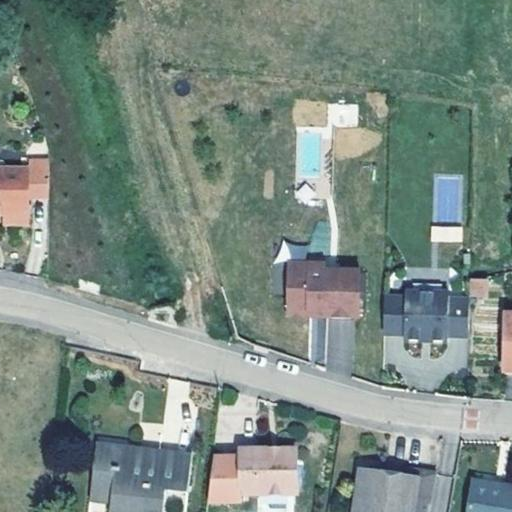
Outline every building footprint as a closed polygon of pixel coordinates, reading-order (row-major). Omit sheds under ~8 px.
[(29,170),(0,170),(0,215),(5,215),(5,225),(30,224),(29,170)] [(431,225),(431,241),(462,241),(462,225),(431,225)] [(326,264),(290,263),(288,312),(290,315),(292,317),(303,317),(308,313),(324,313),(324,318),(359,319),(361,272),(326,270),(326,264)] [(486,279),(471,278),(471,295),(486,295),(486,279)] [(385,299),(385,335),(405,335),(405,342),(449,343),(449,336),(470,337),(471,300),(450,300),(450,294),(406,293),(406,299),(385,299)] [(190,459),(155,455),(155,462),(131,460),(133,448),(94,443),(89,493),(108,495),(107,503),(106,511),(161,511),(164,491),(186,493),(190,459)] [(155,462),(155,455),(156,451),(133,448),(131,460),(155,462)] [(155,455),(190,459),(191,452),(157,448),(156,451),(155,455)] [(294,492),(293,448),(239,448),(239,456),(212,456),(207,502),(239,501),(239,494),(294,492)] [(427,511),(435,472),(392,465),(390,473),(358,467),(350,511),(427,511)] [(511,511),(511,485),(472,480),(466,511),(511,511)] [(108,495),(89,493),(89,501),(107,503),(108,495)]
